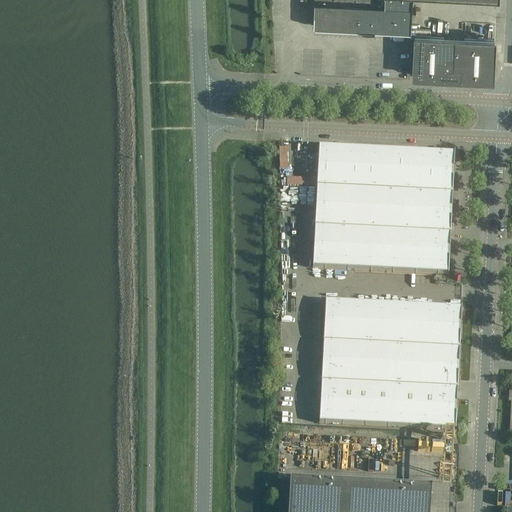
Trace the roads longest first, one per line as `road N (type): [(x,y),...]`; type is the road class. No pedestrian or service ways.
road 1 (tertiary): [(203,511),(202,125)]
road 2 (unclassified): [(479,511),(496,138)]
road 3 (tertiary): [(510,102),(202,84)]
road 4 (tertiary): [(202,125),(496,138)]
